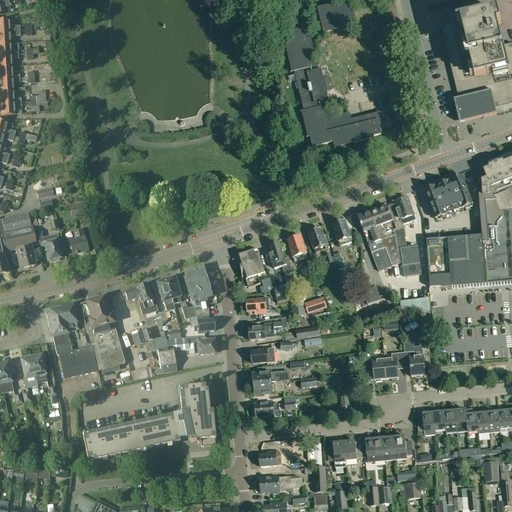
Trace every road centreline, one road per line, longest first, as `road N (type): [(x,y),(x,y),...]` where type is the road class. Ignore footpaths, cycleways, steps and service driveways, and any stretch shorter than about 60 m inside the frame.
road 1 (residential): [(237,431),(373,424),(408,398),(511,388)]
road 2 (tertiary): [(218,239),(442,159)]
road 3 (tertiary): [(0,301),(218,239)]
road 4 (residential): [(68,511),(85,487),(241,473)]
road 5 (residential): [(232,367),(169,381),(171,393),(80,413)]
road 6 (residential): [(442,159),(404,0)]
road 7 (residential): [(232,367),(218,239)]
